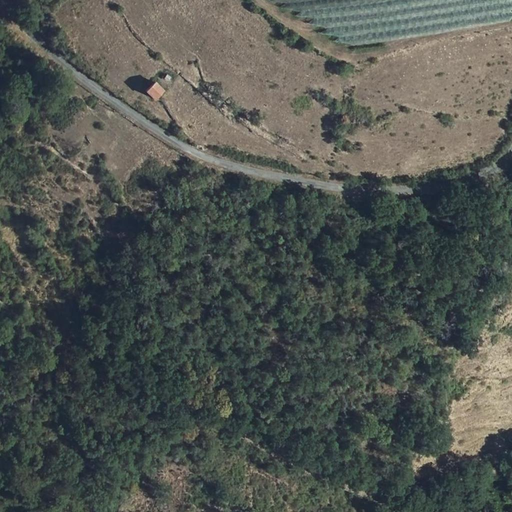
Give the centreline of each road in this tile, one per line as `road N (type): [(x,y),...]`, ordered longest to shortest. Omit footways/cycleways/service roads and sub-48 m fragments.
road 1 (unclassified): [(511,137),(490,164),(445,181),(383,190),(271,178),(188,152),(63,67),(0,4)]
road 2 (track): [(0,297),(101,367),(246,436),(290,468),(363,493),(511,466)]
